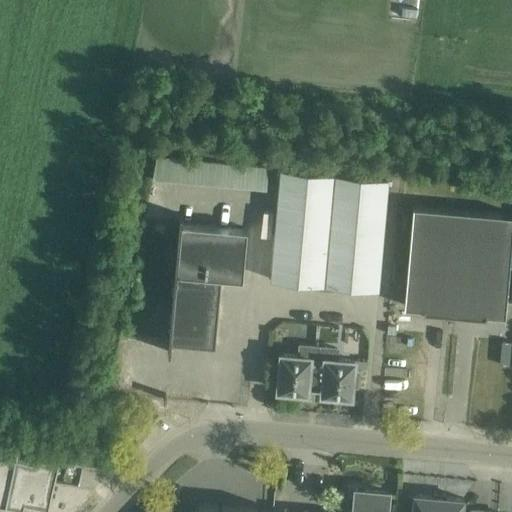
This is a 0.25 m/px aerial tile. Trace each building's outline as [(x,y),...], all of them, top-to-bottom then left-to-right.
[(160,156),(159,179),(272,185),(273,162),(160,156)] [(378,289),(388,177),(280,168),(270,279),(378,289)] [(422,310),(454,313),(464,209),(413,205),(404,305),(422,307),(422,310)] [(505,314),(511,236),(511,213),(464,209),(454,313),(487,316),(487,313),(505,314)] [(242,278),(247,228),(179,222),(168,340),(214,344),(220,276),(242,278)] [(308,385),(315,386),(318,347),(300,345),(299,355),(281,354),(280,364),(275,364),(274,379),(279,379),(278,390),(307,392),(308,385)] [(318,347),(315,386),(322,386),(322,393),(351,396),(352,385),(357,386),(358,371),(353,371),(353,367),(354,360),(336,359),(337,348),(318,347)] [(367,361),(354,360),(353,367),(366,368),(367,361)] [(48,510),(58,461),(33,456),(32,462),(0,455),(0,506),(23,511),(24,506),(48,510)] [(312,511),(285,510),(284,511),(386,511),(388,492),(356,489),(355,495),(347,494),(345,511),(312,511)] [(495,511),(472,510),(471,511),(462,511),(463,498),(414,494),(414,497),(409,496),(408,510),(413,511),(412,511),(495,511)] [(199,502),(189,511),(272,511),(273,509),(199,502)]
